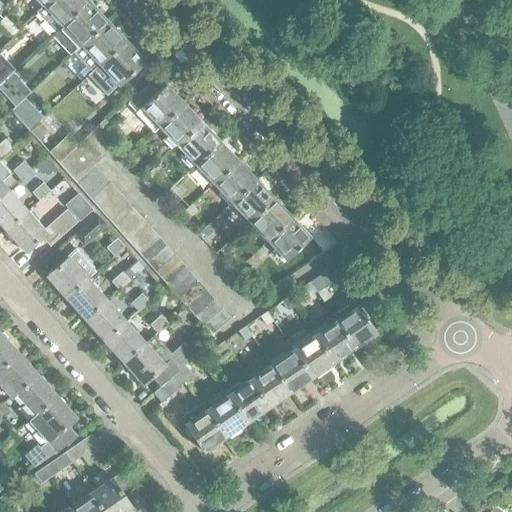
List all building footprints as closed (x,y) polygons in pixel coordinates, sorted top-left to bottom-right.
[(63,24),(87,2),(85,0),(49,0),(45,5),(63,24)] [(82,44),(106,22),(87,2),(63,24),(58,29),(66,37),(71,33),(82,44)] [(0,23),(13,36),(19,30),(5,16),(0,20),(0,23)] [(96,68),(125,41),(106,22),(82,44),(73,53),(91,72),(95,68),(96,68)] [(96,68),(114,88),(143,60),(125,41),(96,68)] [(0,83),(7,77),(13,72),(15,70),(0,54),(0,53),(0,83)] [(13,72),(7,77),(0,83),(0,89),(15,106),(21,101),(31,91),(13,72)] [(160,126),(184,103),(166,83),(157,92),(149,83),(128,103),(154,131),(160,126)] [(11,110),(29,130),(40,121),(21,101),(15,106),(11,110)] [(178,145),(202,122),(184,103),(160,126),(178,145)] [(97,127),(102,133),(110,125),(105,120),(97,127)] [(29,130),(38,140),(49,131),(40,121),(29,130)] [(196,163),(220,141),(202,122),(178,145),(196,163)] [(114,147),(102,133),(97,127),(87,136),(104,156),(114,147)] [(59,163),(77,145),(79,143),(70,133),(49,152),(59,163)] [(95,165),(104,156),(87,136),(79,143),(77,145),(94,164),(95,165)] [(0,143),(0,156),(1,158),(12,148),(5,139),(0,143)] [(214,183),(238,160),(220,141),(196,163),(214,183)] [(75,181),(94,164),(77,145),(59,163),(75,181)] [(143,153),(138,147),(130,155),(135,161),(143,153)] [(232,202),(256,179),(238,160),(214,183),(232,202)] [(13,171),(20,179),(31,169),(24,161),(13,171)] [(102,174),(95,165),(94,164),(75,181),(84,190),(102,174)] [(153,180),(161,172),(156,166),(148,174),(153,180)] [(91,199),(110,182),(102,174),(84,190),(91,199)] [(250,221),(274,198),(256,179),(232,202),(250,221)] [(0,196),(8,190),(0,180),(0,196)] [(99,208),(118,191),(110,182),(91,199),(99,208)] [(43,183),(32,192),(43,203),(53,194),(43,183)] [(179,191),(174,185),(166,192),(171,198),(179,191)] [(0,223),(6,230),(27,211),(8,190),(0,196),(0,223)] [(107,217),(126,200),(118,191),(99,208),(107,217)] [(67,205),(80,220),(92,210),(78,194),(67,205)] [(268,240),(292,217),(274,198),(250,221),(268,240)] [(115,226),(134,209),(126,200),(107,217),(115,226)] [(189,217),(197,210),(192,204),(183,211),(189,217)] [(123,235),(142,218),(134,209),(115,226),(123,235)] [(50,246),(78,221),(68,210),(44,230),(27,211),(6,230),(25,252),(42,237),(50,246)] [(84,246),(107,225),(97,213),(73,235),(84,246)] [(292,217),(268,240),(286,259),(310,236),(292,217)] [(131,244),(150,227),(142,218),(123,235),(131,244)] [(207,237),(215,229),(210,223),(202,231),(207,237)] [(139,253),(158,236),(150,227),(131,244),(139,253)] [(147,261),(166,245),(158,236),(139,253),(147,261)] [(114,256),(125,246),(117,238),(106,247),(114,256)] [(225,256),(233,248),(228,242),(220,250),(225,256)] [(155,270),(174,254),(166,245),(147,261),(155,270)] [(66,298),(88,278),(96,271),(77,249),(47,276),(66,298)] [(163,279),(182,263),(174,254),(155,270),(163,279)] [(243,275),(251,267),(246,261),(238,269),(243,275)] [(171,288),(190,272),(182,263),(163,279),(171,288)] [(331,297),(325,288),(339,278),(332,267),(310,281),(318,293),(323,302),(331,297)] [(119,290),(130,280),(122,272),(111,281),(119,290)] [(179,297),(198,281),(190,272),(171,288),(179,297)] [(86,320),(107,300),(88,278),(66,298),(86,320)] [(187,306),(206,290),(198,281),(179,297),(187,306)] [(309,298),(318,293),(310,281),(302,287),(309,298)] [(195,315),(214,299),(206,290),(187,306),(195,315)] [(138,312),(149,302),(142,293),(130,303),(138,312)] [(289,297),(282,301),(288,310),(295,306),(289,297)] [(203,324),(222,307),(214,299),(195,315),(203,324)] [(377,333),(358,305),(354,299),(332,314),(355,347),(377,333)] [(104,341),(126,321),(107,300),(86,320),(104,341)] [(203,324),(211,334),(230,317),(222,307),(203,324)] [(267,312),(260,316),(267,325),(273,321),(267,312)] [(333,362),(355,347),(332,314),(336,320),(314,335),(333,362)] [(168,323),(161,315),(150,324),(157,333),(168,323)] [(124,363),(146,343),(126,321),(104,341),(124,363)] [(245,326),(239,331),(245,340),(252,336),(245,326)] [(0,369),(19,352),(0,331),(0,369)] [(311,377),(333,362),(314,335),(292,350),(311,377)] [(224,341),(212,349),(218,359),(230,350),(224,341)] [(143,384),(165,365),(146,343),(124,363),(143,384)] [(290,392),(311,377),(292,350),(271,365),(290,392)] [(0,385),(11,398),(38,374),(19,352),(0,369),(0,385)] [(179,369),(186,380),(193,374),(184,365),(179,369)] [(268,407),(290,392),(271,365),(249,379),(268,407)] [(162,402),(186,380),(179,369),(153,393),(162,402)] [(29,421),(58,395),(38,374),(11,398),(17,393),(35,414),(28,420),(29,421)] [(246,422),(268,407),(249,379),(228,394),(225,388),(224,389),(246,422)] [(225,436),(246,422),(224,389),(202,403),(225,436)] [(78,436),(68,425),(77,417),(58,395),(29,421),(48,441),(40,448),(37,445),(26,455),(35,465),(78,436)] [(0,420),(0,421),(11,412),(4,403),(0,406),(0,420)] [(203,451),(225,436),(202,403),(181,418),(203,451)] [(81,455),(99,443),(91,434),(74,446),(81,456),(81,455)] [(99,443),(81,455),(88,465),(107,451),(99,443)] [(72,462),(81,456),(74,446),(65,452),(72,462)] [(44,466),(51,476),(61,470),(54,460),(44,466)] [(41,483),(51,476),(44,466),(34,473),(41,483)] [(126,497),(136,491),(122,471),(92,491),(106,511),(127,511),(134,508),(126,497)] [(4,495),(10,505),(20,498),(14,488),(4,495)] [(75,511),(106,511),(92,491),(71,506),(75,511)] [(0,510),(0,511),(10,505),(4,495),(0,497),(0,510)]
